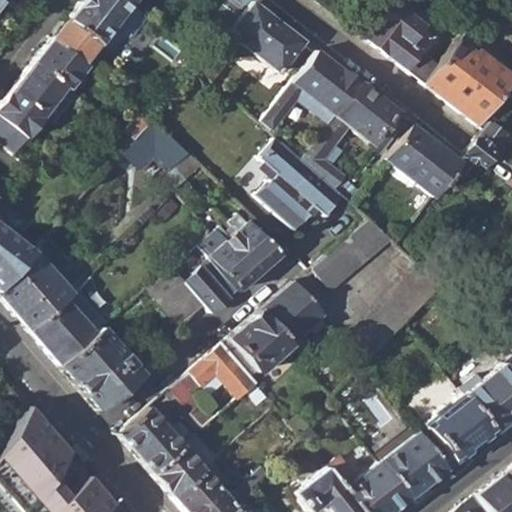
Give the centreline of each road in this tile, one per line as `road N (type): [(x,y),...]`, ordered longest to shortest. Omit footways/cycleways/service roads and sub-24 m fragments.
road 1 (residential): [(81,437),(281,268)]
road 2 (residential): [(279,0),(455,137)]
road 3 (tertiary): [(0,341),(81,437)]
